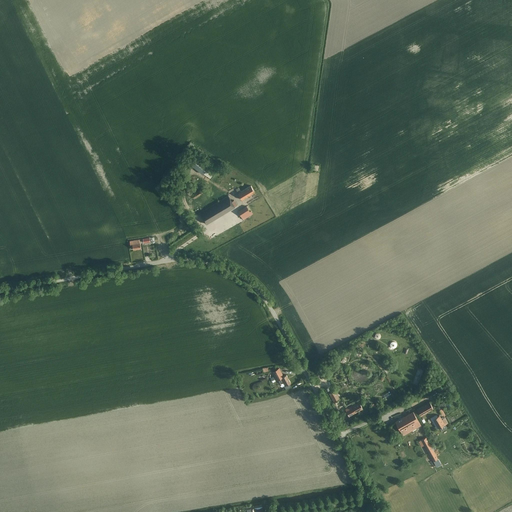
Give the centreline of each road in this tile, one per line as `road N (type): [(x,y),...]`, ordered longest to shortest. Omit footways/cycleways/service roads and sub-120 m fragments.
road 1 (unclassified): [(381,511),(254,287),(226,267),(166,261)]
road 2 (unclassified): [(0,292),(166,261)]
